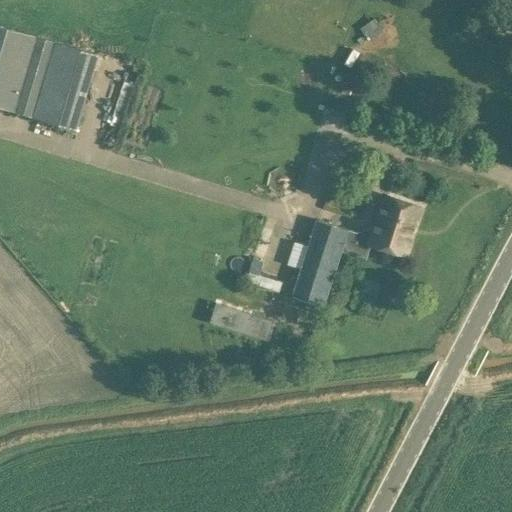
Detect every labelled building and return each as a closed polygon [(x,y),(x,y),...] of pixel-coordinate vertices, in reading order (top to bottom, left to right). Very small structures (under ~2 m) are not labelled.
[(361,28),(365,34),(369,39),(371,41),(384,31),(375,18),(361,28)] [(0,24),(0,108),(76,131),(99,54),(0,24)] [(357,233),(349,230),(316,218),(292,296),(325,308),(343,250),(367,258),(371,243),(407,254),(422,207),(386,195),(375,227),(357,233)] [(244,281),(277,290),(280,279),(258,274),(272,219),(262,216),(244,281)] [(273,320),(216,302),(210,322),(267,340),(273,320)]
